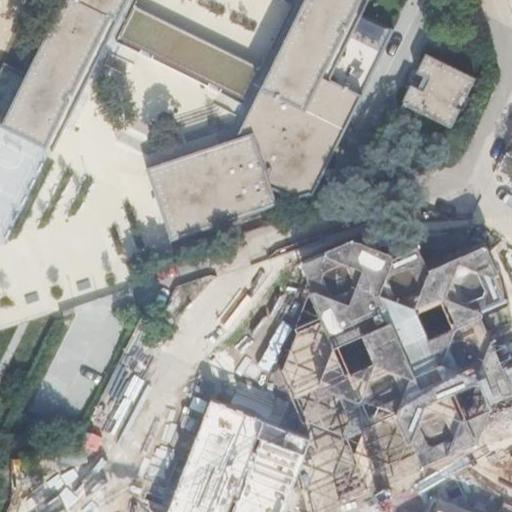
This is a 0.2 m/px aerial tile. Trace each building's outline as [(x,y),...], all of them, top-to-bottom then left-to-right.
[(292,198),(314,192),(389,29),(359,14),(365,0),(65,0),(3,129),(53,152),(125,0),(302,0),(237,140),(148,170),(173,239),(278,204),(274,192),(292,198)] [(474,76),(423,52),(399,102),(451,125),(474,76)] [(507,301),(485,248),(429,272),(419,247),(392,258),(351,242),(301,265),(310,290),(283,365),(291,389),(303,425),(393,463),(416,454),(422,469),(472,447),(482,475),(511,462),(511,350),(491,343),(480,317),(507,301)] [(283,511),(311,439),(210,400),(166,511),(283,511)] [(283,511),(437,511),(422,469),(416,454),(393,463),(303,425),(311,439),(283,511)]
